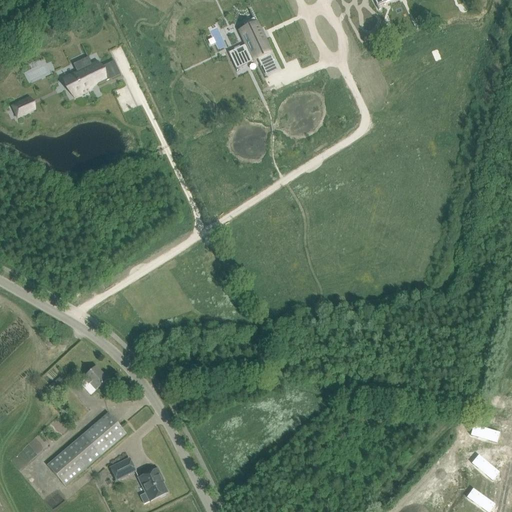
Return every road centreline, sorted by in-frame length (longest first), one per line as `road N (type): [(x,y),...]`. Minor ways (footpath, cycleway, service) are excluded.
road 1 (unclassified): [(211,511),(141,381),(102,342),(0,280)]
road 2 (track): [(392,511),(455,445),(466,410),(511,401)]
